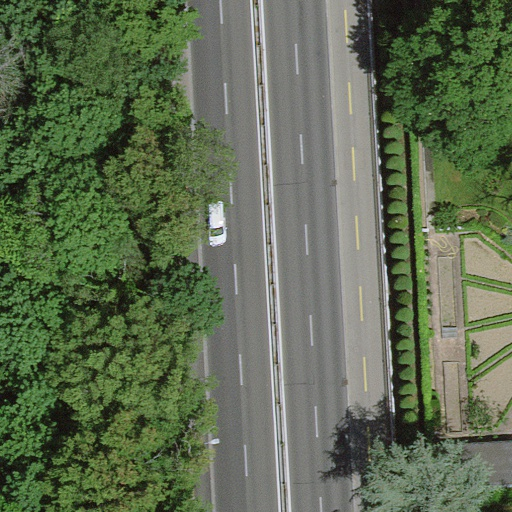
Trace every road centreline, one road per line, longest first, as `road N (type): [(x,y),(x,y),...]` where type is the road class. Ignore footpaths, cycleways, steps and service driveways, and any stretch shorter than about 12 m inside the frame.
road 1 (primary): [(218,0),(247,511)]
road 2 (primary): [(332,511),(304,0)]
